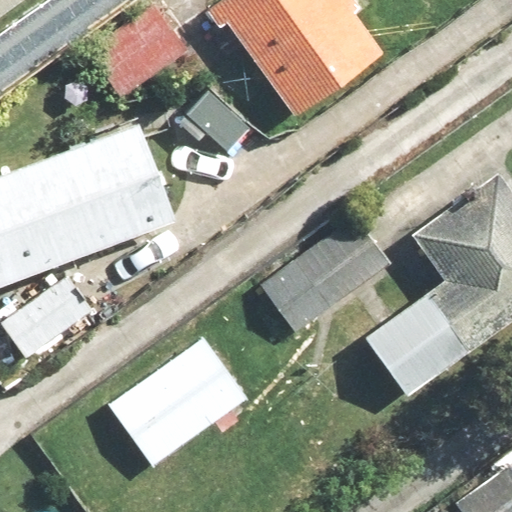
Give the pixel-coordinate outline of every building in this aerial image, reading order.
[(0,0),(0,12),(16,0),(0,0)] [(225,21),(292,113),(377,51),(348,12),(357,5),(352,0),(215,0),(204,9),(217,27),(225,21)] [(88,52),(120,95),(184,49),(151,5),(88,52)] [(136,123),(0,173),(0,282),(172,218),(136,123)] [(409,232),(443,278),(363,336),(405,394),(511,316),(511,195),(494,171),(409,232)] [(260,282),(294,330),(389,261),(354,214),(260,282)] [(0,324),(26,357),(91,308),(66,274),(0,324)] [(106,404),(152,466),(247,397),(201,335),(106,404)] [(455,501),(462,511),(511,511),(511,468),(508,463),(455,501)]
